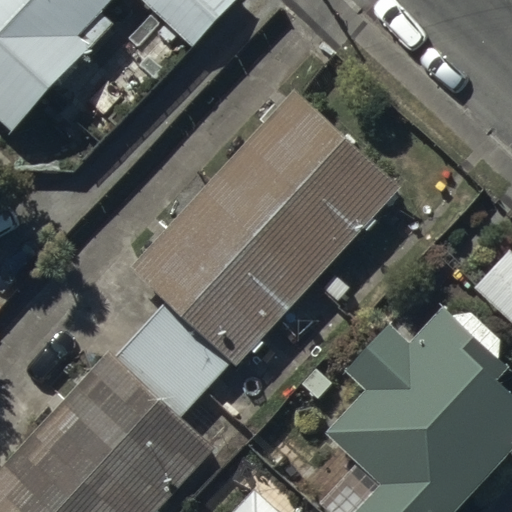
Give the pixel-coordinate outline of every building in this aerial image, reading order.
[(0,0),(0,103),(8,111),(110,5),(105,0),(0,0)] [(217,0),(155,0),(190,30),(217,0)] [(398,171),(291,72),(127,248),(234,347),(398,171)] [(511,249),(477,287),(511,318),(511,249)] [(231,349),(165,288),(118,338),(184,399),(231,349)] [(506,361),(442,301),(410,335),(390,317),(344,366),(364,385),(324,428),(382,482),(353,511),(452,511),(511,448),(511,385),(497,371),(506,361)] [(140,511),(215,431),(107,333),(0,449),(0,511),(140,511)] [(209,484),(183,511),(296,511),(252,473),(227,500),(209,484)]
